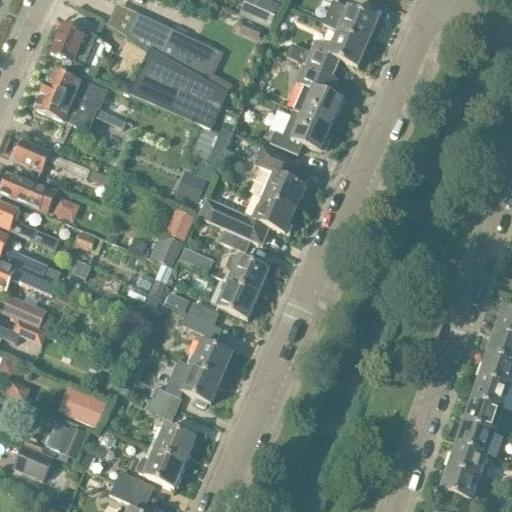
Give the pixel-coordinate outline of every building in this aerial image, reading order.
[(271,29),(280,6),(264,0),(248,0),(242,18),(271,29)] [(324,29),(338,35),(368,48),(379,24),(334,4),(324,29)] [(137,18),(127,39),(151,53),(208,88),(223,57),(137,18)] [(63,27),(51,56),(83,70),(80,78),(91,83),(99,63),(103,54),(108,56),(110,51),(95,44),(96,41),(63,27)] [(358,72),(368,48),(338,35),(331,51),(316,45),(312,57),(292,48),(287,60),(304,68),(332,81),(340,64),(358,72)] [(244,109),(208,88),(151,53),(143,67),(134,89),(129,99),(176,120),(202,131),(228,142),(229,143),(244,109)] [(344,105),(326,97),(333,81),(332,81),(304,68),(296,86),(304,89),(294,113),(333,131),(344,105)] [(45,89),(44,90),(98,113),(106,95),(83,85),(81,88),(52,75),(46,90),(45,89)] [(122,90),(119,95),(129,99),(134,89),(128,86),(122,90)] [(98,113),(44,90),(40,99),(41,99),(35,114),(65,126),(69,115),(76,118),(71,129),(88,136),(94,121),(118,131),(121,123),(98,113)] [(322,156),(333,131),(294,113),(283,138),(275,135),(270,146),(298,159),(303,148),(322,156)] [(202,131),(191,155),(217,167),(228,142),(202,131)] [(90,174),(50,157),(21,145),(20,148),(17,149),(15,155),(16,158),(14,164),(42,176),(47,165),(65,173),(64,175),(86,184),(90,174)] [(292,185),(292,183),(288,182),(296,165),(268,153),(260,172),(261,172),(251,195),(264,201),(295,215),(306,191),(292,185)] [(189,176),(179,199),(198,207),(208,184),(189,176)] [(47,218),(57,197),(36,188),(35,191),(8,179),(5,185),(1,186),(0,189),(0,195),(0,197),(28,210),(28,209),(47,218)] [(285,238),(295,215),(264,201),(254,224),(206,203),(198,222),(225,234),(251,245),(259,249),(267,230),(285,238)] [(59,244),(14,225),(19,215),(0,206),(0,230),(55,254),(59,244)] [(183,243),(193,220),(178,213),(168,237),(183,243)] [(246,257),(251,245),(225,234),(220,246),(246,257)] [(43,282),(49,269),(24,258),(22,262),(4,254),(9,242),(0,238),(0,264),(15,271),(18,272),(18,271),(43,282)] [(171,272),(182,247),(160,238),(149,262),(171,272)] [(233,276),(229,286),(259,299),(269,274),(239,261),(239,262),(234,260),(231,261),(227,271),(228,274),(233,276)] [(57,289),(18,272),(15,271),(14,274),(0,268),(0,293),(6,296),(11,283),(52,301),(57,289)] [(161,269),(149,296),(158,300),(170,273),(161,269)] [(248,324),(259,299),(229,286),(218,311),(248,324)] [(149,298),(144,311),(155,316),(160,303),(149,298)] [(39,333),(46,316),(10,300),(3,318),(18,324),(39,333)] [(193,307),(188,319),(213,330),(219,318),(193,307)] [(511,340),(511,314),(503,312),(495,335),(511,340)] [(232,359),(214,351),(221,333),(213,330),(188,319),(183,330),(205,340),(197,359),(192,357),(187,368),(192,370),(222,383),(232,359)] [(12,336),(0,330),(0,344),(2,341),(16,348),(20,339),(42,349),(47,337),(39,333),(18,324),(12,336)] [(511,340),(495,335),(488,358),(511,365),(511,340)] [(511,391),(511,387),(511,365),(488,358),(480,380),(511,391)] [(4,365),(0,373),(0,377),(11,382),(16,370),(4,365)] [(211,408),(222,383),(192,370),(181,395),(196,402),(195,405),(196,408),(203,411),(206,410),(207,407),(211,408)] [(503,413),(511,391),(480,380),(472,403),(503,413)] [(11,389),(6,400),(26,408),(30,397),(11,389)] [(177,414),(182,402),(156,391),(152,403),(177,414)] [(80,400),(70,423),(98,435),(107,412),(80,400)] [(172,426),(177,414),(152,403),(146,415),(172,426)] [(495,437),(503,413),(472,403),(464,426),(495,437)] [(487,459),(495,437),(464,426),(456,448),(487,459)] [(185,468),(196,443),(166,430),(155,455),(185,468)] [(71,433),(60,459),(74,465),(85,440),(71,433)] [(479,482),(487,459),(456,448),(448,471),(479,482)] [(41,486),(51,464),(22,451),(12,473),(41,486)] [(174,493),(185,468),(155,455),(151,465),(145,462),(142,463),(138,474),(139,476),(144,479),(144,480),(174,493)] [(82,457),(76,470),(89,475),(94,462),(82,457)] [(471,505),(479,482),(448,471),(440,494),(471,505)] [(154,491),(120,476),(114,487),(149,502),(154,491)] [(144,511),(149,502),(114,487),(109,499),(139,511),(144,511)] [(58,502),(57,506),(60,509),(64,510),(67,507),(67,503),(65,500),(61,500),(58,502)]
